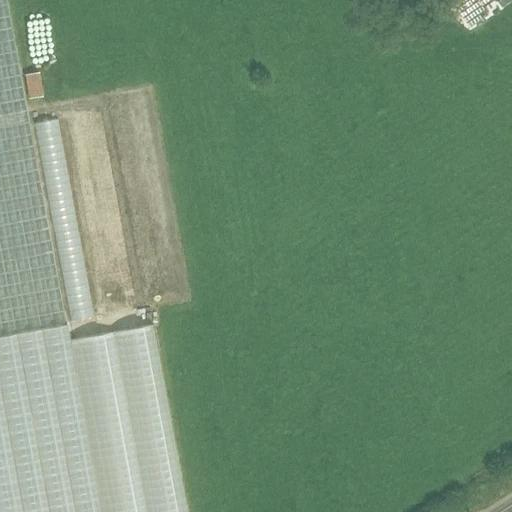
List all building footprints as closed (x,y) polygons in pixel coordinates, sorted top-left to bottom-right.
[(0,0),(0,511),(100,511),(66,324),(65,323),(57,275),(24,97),(6,0),(0,0)] [(454,0),(457,5),(472,25),(488,14),(483,6),(478,0),(454,0)] [(40,77),(24,80),(28,103),(44,100),(40,77)] [(57,119),(33,123),(70,322),(94,317),(57,119)] [(186,511),(152,324),(71,339),(102,511),(186,511)]
